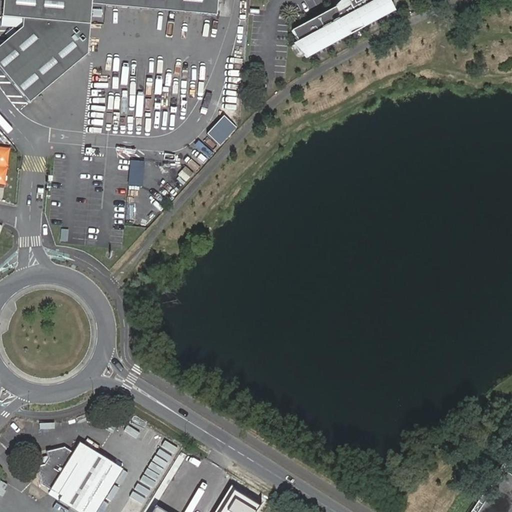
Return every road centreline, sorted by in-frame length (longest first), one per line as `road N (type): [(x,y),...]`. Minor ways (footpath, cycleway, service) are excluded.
road 1 (tertiary): [(100,366),(334,511)]
road 2 (unknown): [(53,144),(91,79),(128,49),(171,42),(226,56)]
road 3 (unknown): [(25,472),(52,443),(95,437),(119,444),(133,455),(139,477),(130,511)]
road 4 (tertiary): [(100,366),(109,327),(91,290),(55,272),(23,277),(2,291)]
